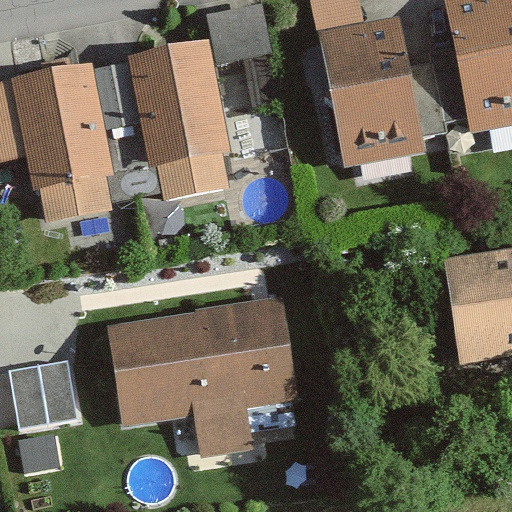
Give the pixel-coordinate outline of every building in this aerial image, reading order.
[(396,71),(387,28),(358,34),(351,0),(345,0),(306,8),(341,176),(414,161),(410,143),(458,133),(460,142),(511,131),(511,9),(510,0),(495,0),(433,13),(443,61),(396,71)] [(252,18),(202,27),(211,71),(261,62),(252,18)] [(78,82),(78,78),(0,92),(0,173),(13,172),(19,206),(30,204),(36,235),(104,222),(98,188),(136,181),(150,178),(156,213),(215,202),(209,169),(216,168),(195,56),(115,71),(116,75),(78,82)] [(511,363),(511,256),(435,269),(452,373),(511,363)] [(269,306),(98,336),(116,438),(185,426),(192,465),(243,456),(236,418),(287,410),(269,306)] [(59,372),(0,381),(0,386),(8,437),(68,427),(59,372)] [(44,474),(41,447),(11,450),(14,477),(44,474)]
